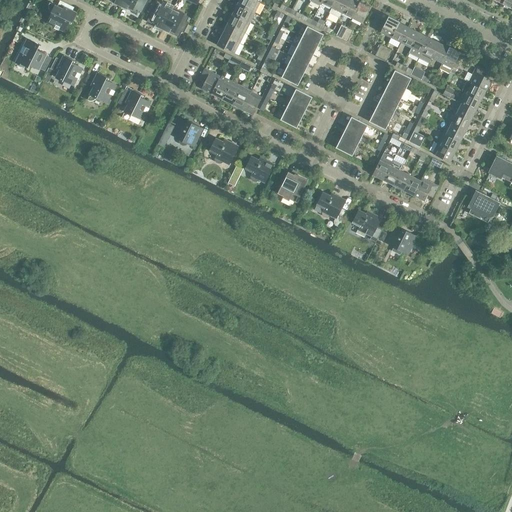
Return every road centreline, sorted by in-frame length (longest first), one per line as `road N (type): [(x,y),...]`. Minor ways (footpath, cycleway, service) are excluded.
road 1 (residential): [(442,227),(511,90)]
road 2 (residential): [(442,227),(305,159)]
road 3 (residential): [(305,159),(171,87)]
